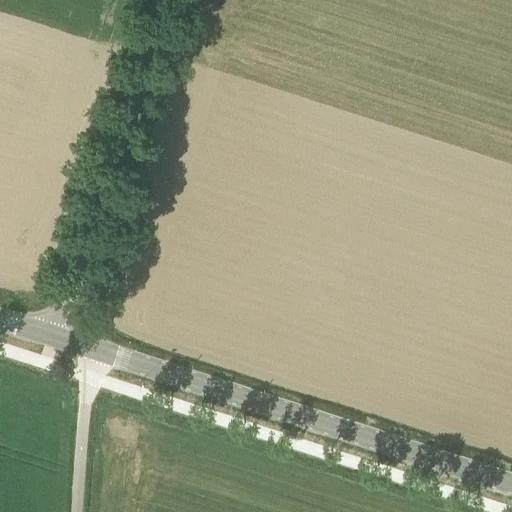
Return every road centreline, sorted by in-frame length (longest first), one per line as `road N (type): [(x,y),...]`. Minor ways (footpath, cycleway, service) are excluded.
road 1 (tertiary): [(511,486),(95,350)]
road 2 (unclassified): [(61,338),(96,244),(162,0)]
road 3 (unclassified): [(76,511),(95,350)]
